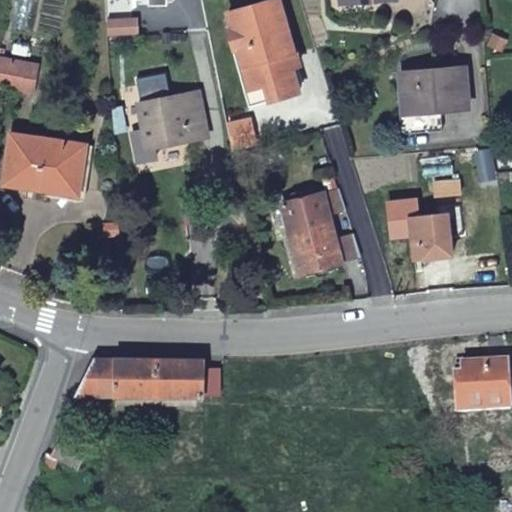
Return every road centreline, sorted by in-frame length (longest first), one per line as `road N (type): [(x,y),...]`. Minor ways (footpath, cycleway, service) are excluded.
road 1 (residential): [(78,326),(273,335),(511,307)]
road 2 (residential): [(78,326),(7,511)]
